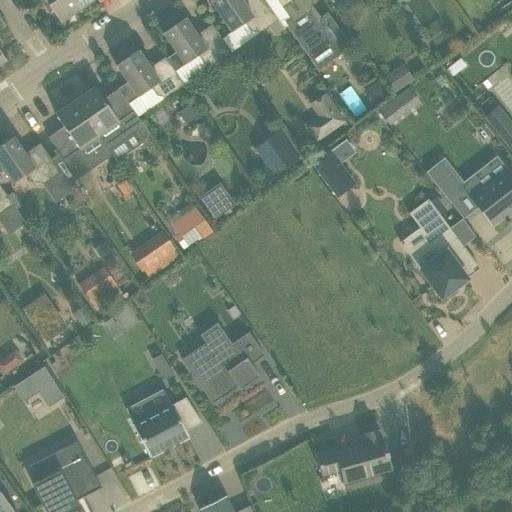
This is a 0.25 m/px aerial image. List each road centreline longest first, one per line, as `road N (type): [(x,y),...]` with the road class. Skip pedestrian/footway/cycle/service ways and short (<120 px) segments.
road 1 (residential): [(511,288),(458,344),(395,389),(124,511)]
road 2 (residential): [(150,0),(50,70)]
